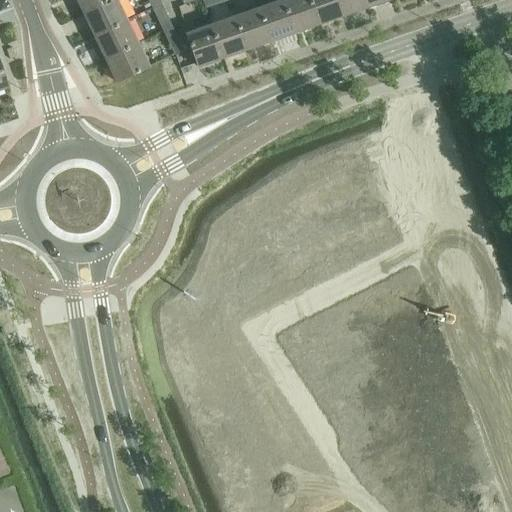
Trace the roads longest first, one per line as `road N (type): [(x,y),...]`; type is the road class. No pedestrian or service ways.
road 1 (residential): [(377,511),(257,299),(443,209)]
road 2 (tertiary): [(160,511),(122,413),(100,248)]
road 3 (tertiary): [(65,252),(122,511)]
road 4 (residential): [(443,209),(511,403)]
road 5 (track): [(436,72),(463,97),(511,224)]
road 6 (residential): [(384,53),(443,209)]
road 7 (tertiary): [(68,149),(26,0)]
road 8 (tertiary): [(245,111),(384,53)]
road 9 (tertiary): [(245,111),(112,160)]
road 10 (tertiary): [(130,193),(245,111)]
road 11 (tertiary): [(384,53),(511,6)]
